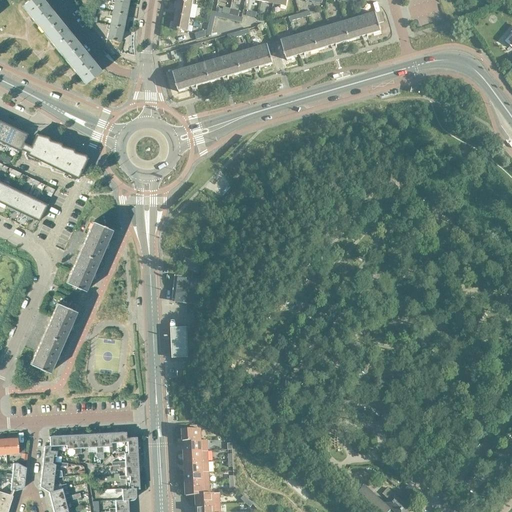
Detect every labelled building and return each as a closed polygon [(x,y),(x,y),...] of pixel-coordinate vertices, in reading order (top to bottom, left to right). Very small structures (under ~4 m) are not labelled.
[(42,32),(58,19),(42,0),(28,0),(22,6),(42,32)] [(112,12),(126,15),(128,1),(121,0),(111,0),(112,2),(114,2),(112,12)] [(175,16),(189,18),(192,5),(178,2),(175,16)] [(123,28),(126,15),(112,12),(110,11),(109,15),(111,16),(109,25),(123,28)] [(211,11),(208,24),(207,30),(207,31),(206,35),(211,36),(215,17),(242,23),(243,18),(211,11)] [(309,11),(288,17),(289,22),(310,16),(309,11)] [(359,18),(366,40),(367,40),(367,37),(381,33),(378,24),(384,22),(381,13),(375,14),(375,13),(359,18)] [(187,32),(189,18),(175,16),(173,29),(187,32)] [(363,40),(366,40),(359,18),(344,22),(349,42),(362,38),(363,40)] [(63,57),(78,45),(58,19),(42,32),(63,57)] [(206,35),(207,31),(205,31),(205,29),(207,30),(208,24),(202,22),(201,28),(202,29),(201,32),(194,34),(196,40),(205,37),(206,35)] [(328,27),(335,49),(336,49),(336,46),(349,42),(344,22),(328,27)] [(120,42),(123,28),(109,25),(107,25),(106,28),(109,29),(107,39),(105,43),(112,45),(114,40),(120,42)] [(331,49),(335,49),(328,27),(313,32),(318,51),(331,47),(331,49)] [(248,29),(227,35),(228,40),(250,34),(248,29)] [(305,55),(318,51),(313,32),(297,36),(304,59),(305,59),(305,55)] [(300,59),(304,59),(297,36),(281,41),(287,60),(299,57),(300,59)] [(201,43),(180,49),(181,54),(202,48),(201,43)] [(99,70),(78,45),(63,57),(84,83),(99,70)] [(251,50),(258,72),(260,72),(260,68),(273,64),(270,54),(267,45),(251,50)] [(255,72),(258,72),(251,50),(236,55),(241,74),(254,70),(255,72)] [(228,78),(241,74),(236,55),(220,59),(227,81),(228,81),(228,78)] [(224,81),(227,81),(220,59),(205,64),(210,83),(223,79),(224,81)] [(197,87),(210,83),(205,64),(189,68),(196,90),(197,90),(197,87)] [(192,90),(196,90),(189,68),(173,73),(179,92),(192,88),(192,90)] [(0,140),(9,145),(17,129),(7,124),(0,139),(0,140)] [(20,149),(24,140),(27,134),(17,129),(9,145),(20,150),(20,149)] [(32,144),(24,140),(20,149),(28,152),(27,154),(78,178),(87,158),(85,155),(74,152),(73,149),(62,146),(60,143),(49,140),(48,137),(36,134),(32,144)] [(5,154),(2,160),(8,163),(11,157),(5,154)] [(0,201),(2,203),(10,187),(1,182),(0,183),(0,201)] [(10,210),(19,191),(10,187),(2,203),(7,205),(8,209),(10,210)] [(21,212),(28,195),(19,191),(10,210),(12,211),(16,210),(21,212)] [(38,200),(28,195),(21,212),(25,214),(26,218),(28,219),(38,200)] [(47,205),(38,200),(28,219),(30,220),(34,218),(39,221),(47,205)] [(79,252),(98,260),(103,248),(106,248),(106,243),(111,230),(92,221),(79,252)] [(92,273),(98,260),(79,252),(65,283),(84,291),(90,278),(92,279),(93,273),(92,273)] [(186,259),(183,267),(197,272),(200,264),(186,259)] [(175,276),(173,299),(183,301),(194,302),(195,302),(198,284),(197,284),(191,283),(192,278),(175,276)] [(43,334),(62,342),(68,329),(70,330),(70,325),(70,324),(76,312),(57,303),(43,334)] [(187,326),(170,327),(172,358),(189,358),(187,326)] [(57,354),(62,342),(43,334),(30,364),(43,370),(49,373),(54,359),(56,360),(57,355),(57,354)] [(183,441),(201,440),(201,429),(196,429),(196,425),(190,425),(190,430),(183,430),(183,441)] [(125,437),(126,437),(126,435),(125,435),(125,432),(110,433),(110,442),(125,441),(125,437)] [(88,434),(89,447),(96,447),(97,453),(97,458),(100,458),(99,433),(88,434)] [(110,446),(110,442),(110,433),(99,433),(100,458),(100,460),(104,459),(104,452),(103,452),(103,446),(109,446),(109,452),(113,452),(112,446),(110,446)] [(80,447),(89,447),(88,434),(77,435),(78,454),(81,454),(80,447)] [(66,445),(66,435),(49,436),(50,443),(49,443),(49,445),(49,446),(50,450),(53,451),(53,445),(66,445)] [(66,445),(66,448),(75,448),(75,454),(75,459),(78,458),(78,454),(77,435),(66,435),(66,445)] [(128,453),(137,453),(136,437),(130,437),(126,437),(125,437),(125,441),(127,441),(128,453)] [(5,439),(6,454),(18,453),(17,438),(5,439)] [(184,452),(202,452),(201,440),(183,441),(184,452)] [(49,446),(49,445),(45,446),(42,466),(54,462),(52,461),(53,455),(56,456),(56,451),(53,451),(50,450),(49,446)] [(128,453),(124,453),(124,451),(118,452),(118,455),(124,455),(125,461),(118,462),(111,462),(112,465),(119,465),(137,464),(137,453),(128,453)] [(184,463),(208,462),(208,451),(202,452),(184,452),(184,463)] [(67,463),(54,462),(42,466),(41,476),(54,478),(62,477),(61,470),(55,469),(55,465),(67,467),(67,463)] [(185,474),(209,472),(208,462),(184,463),(185,474)] [(1,473),(1,476),(24,478),(25,468),(17,463),(13,463),(12,474),(1,473)] [(125,467),(125,476),(129,476),(129,475),(138,475),(137,464),(119,465),(112,465),(112,469),(119,469),(119,468),(125,467)] [(185,485),(210,484),(209,472),(185,474),(185,485)] [(126,489),(135,488),(139,488),(138,475),(129,475),(129,476),(125,476),(106,477),(107,482),(119,481),(120,479),(126,479),(126,482),(126,488),(126,489)] [(23,488),(24,478),(1,476),(1,477),(11,478),(10,489),(14,491),(23,488)] [(54,478),(41,476),(40,486),(49,492),(52,491),(53,484),(54,478)] [(186,496),(195,496),(195,495),(204,494),(210,493),(210,484),(185,485),(186,496)] [(409,485),(398,498),(394,494),(386,503),(395,511),(407,511),(410,509),(406,505),(418,493),(409,485)] [(0,503),(9,506),(14,491),(10,489),(6,488),(5,493),(0,491),(0,503)] [(62,490),(67,488),(52,491),(49,492),(52,503),(65,499),(62,490)] [(126,489),(126,488),(124,488),(125,489),(115,489),(115,492),(122,491),(122,499),(122,500),(127,500),(127,501),(129,500),(128,500),(129,500),(130,500),(131,499),(132,499),(133,499),(133,498),(134,497),(134,496),(135,496),(135,495),(135,494),(135,488),(126,489)] [(195,495),(195,496),(195,495),(196,506),(214,505),(220,505),(219,493),(214,494),(213,493),(210,493),(204,494),(195,495)] [(59,511),(67,510),(65,499),(52,503),(53,511),(59,511)] [(122,500),(122,499),(115,500),(115,508),(109,509),(109,511),(128,511),(127,501),(127,500),(122,500)] [(100,511),(102,501),(94,500),(93,511),(100,511)] [(7,511),(9,506),(0,503),(0,511),(7,511)]
